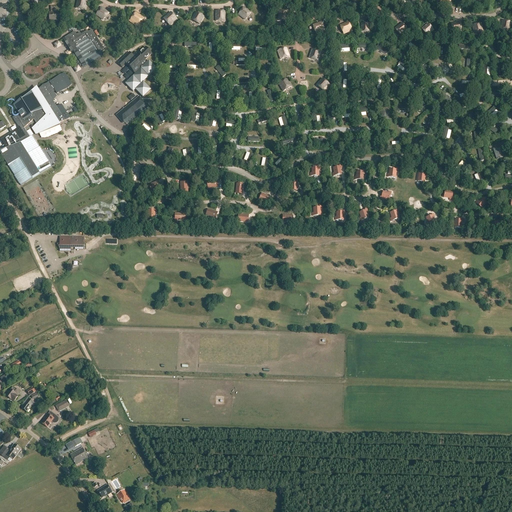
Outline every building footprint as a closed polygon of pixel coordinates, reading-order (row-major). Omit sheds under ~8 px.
[(83,0),(77,0),(76,9),(85,10),(87,1),(83,0)] [(50,13),(50,21),(60,21),(59,13),(55,13),(54,10),(55,10),(55,6),(51,7),(51,13),(50,13)] [(101,8),(96,15),(103,20),(109,13),(101,8)] [(244,8),(238,15),(245,21),(251,13),(244,8)] [(278,20),(286,22),(288,13),(280,11),(278,20)] [(216,12),(216,22),(225,22),(225,12),(216,12)] [(163,19),(169,26),(177,19),(171,13),(163,19)] [(191,20),(199,25),(204,17),(196,13),(191,20)] [(130,21),(138,27),(144,19),(136,14),(130,21)] [(502,21),(501,30),(509,32),(511,23),(502,21)] [(313,26),(316,34),(324,31),(321,23),(313,26)] [(340,26),(343,34),(352,31),(348,23),(340,26)] [(461,32),(460,23),(451,24),(452,33),(461,32)] [(361,32),(370,32),(370,24),(361,24),(361,32)] [(395,29),(401,36),(408,31),(402,24),(395,29)] [(433,30),(428,24),(422,29),(427,36),(433,30)] [(483,33),(481,24),(472,26),(474,35),(483,33)] [(75,32),(65,38),(73,52),(75,55),(79,53),(87,66),(93,62),(94,63),(101,59),(100,57),(103,55),(101,52),(104,50),(96,37),(92,30),(89,32),(88,31),(81,35),(80,33),(77,35),(75,32)] [(416,48),(408,41),(404,47),(412,54),(416,48)] [(389,52),(378,47),(375,52),(386,58),(389,52)] [(129,53),(118,64),(122,68),(126,65),(136,75),(126,84),(133,92),(136,89),(136,90),(143,97),(150,90),(143,82),(156,70),(149,62),(147,64),(145,61),(151,54),(152,54),(145,48),(144,49),(138,55),(136,52),(133,56),(129,53)] [(289,57),(286,48),(278,52),(281,60),(289,57)] [(309,58),(318,61),(320,53),(312,50),(309,58)] [(403,62),(397,67),(404,74),(410,68),(403,62)] [(219,67),(214,71),(221,79),(226,76),(219,67)] [(426,67),(420,71),(425,80),(432,76),(426,67)] [(0,151),(0,154),(8,167),(14,176),(19,184),(20,184),(21,186),(32,179),(40,174),(51,167),(50,165),(51,165),(41,150),(32,136),(30,137),(24,128),(34,120),(37,125),(34,127),(38,132),(70,119),(62,106),(57,109),(52,100),(56,98),(53,92),(55,91),(57,94),(71,85),(64,74),(48,84),(37,91),(36,92),(36,90),(34,92),(34,93),(14,106),(18,113),(19,114),(16,116),(12,118),(19,128),(20,129),(14,133),(2,141),(5,145),(8,149),(0,151)] [(322,79),(317,86),(323,92),(329,85),(322,79)] [(291,87),(286,80),(279,84),(283,92),(291,87)] [(392,81),(386,82),(386,92),(394,91),(392,81)] [(177,84),(169,84),(168,93),(175,93),(177,84)] [(188,86),(182,86),(179,95),(187,95),(188,86)] [(204,88),(196,87),(196,96),(202,96),(204,88)] [(495,87),(486,88),(486,95),(496,94),(495,87)] [(445,90),(440,97),(449,104),(453,98),(445,90)] [(139,97),(116,116),(123,124),(125,123),(126,125),(147,108),(139,97)] [(422,103),(414,109),(416,112),(425,106),(422,103)] [(493,107),(486,114),(490,119),(498,114),(493,107)] [(180,108),(175,108),(173,121),(178,121),(182,121),(183,110),(180,109),(180,108)] [(357,110),(358,117),(366,116),(366,112),(369,112),(368,108),(357,110)] [(198,122),(200,113),(196,113),(197,110),(191,110),(190,123),(195,123),(195,122),(198,122)] [(327,113),(328,124),(335,123),(335,118),(331,118),(331,112),(327,113)] [(5,113),(0,116),(0,130),(11,124),(5,113)] [(157,114),(153,115),(160,126),(166,122),(162,114),(159,115),(157,114)] [(316,114),(312,115),(313,126),(321,125),(319,116),(316,117),(316,114)] [(457,114),(446,116),(447,123),(455,122),(455,119),(458,118),(457,114)] [(218,119),(214,118),(214,116),(209,116),(207,127),(212,127),(216,127),(218,119)] [(285,118),(278,120),(280,128),(288,127),(285,118)] [(502,122),(497,119),(491,123),(495,128),(502,122)] [(239,121),(227,120),(227,127),(235,128),(235,125),(238,126),(239,121)] [(140,125),(138,128),(146,137),(150,134),(148,132),(151,129),(144,123),(142,126),(140,125)] [(73,126),(75,134),(84,132),(82,124),(73,126)] [(474,128),(475,136),(483,134),(482,125),(474,128)] [(449,127),(445,127),(442,138),(446,139),(447,138),(449,138),(451,130),(448,130),(449,127)] [(164,142),(160,137),(158,139),(149,147),(154,151),(164,142)] [(422,137),(415,137),(415,148),(423,148),(422,137)] [(360,142),(352,141),(350,148),(359,150),(360,142)] [(191,159),(190,149),(185,148),(186,150),(182,150),(184,159),(187,159),(191,159)] [(496,149),(489,152),(492,163),(501,160),(496,149)] [(454,154),(448,151),(441,158),(446,163),(454,154)] [(467,164),(461,160),(454,169),(460,172),(467,164)] [(333,174),(333,176),(341,175),(340,169),(342,169),(341,166),(339,166),(339,168),(333,168),(334,173),(333,174)] [(320,171),(320,167),(318,167),(318,169),(312,169),(312,174),(310,174),(310,176),(318,176),(319,171),(320,171)] [(398,173),(398,169),(395,169),(395,170),(390,170),(389,175),(387,174),(387,177),(395,178),(396,172),(398,173)] [(363,174),(365,175),(365,171),(362,171),(362,172),(357,172),(357,177),(355,177),(355,180),(363,180),(363,174)] [(418,182),(424,183),(425,177),(426,177),(427,174),(424,174),(424,175),(419,174),(418,182)] [(158,182),(151,185),(153,190),(160,187),(158,182)] [(444,198),(450,199),(449,200),(453,201),(453,198),(452,198),(453,192),(448,192),(448,190),(445,189),(444,198)] [(380,199),(383,200),(383,199),(389,200),(391,193),(389,192),(388,193),(383,192),(382,197),(380,197),(380,199)] [(261,200),(268,204),(271,199),(264,195),(261,200)] [(475,203),(481,208),(485,204),(487,205),(489,203),(487,201),(486,202),(482,198),(478,202),(477,201),(475,203)] [(320,210),(322,210),(322,207),(319,207),(319,208),(314,208),(314,213),(312,213),(312,216),(320,216),(320,210)] [(359,219),(360,221),(368,218),(366,213),(368,212),(367,209),(364,210),(365,211),(359,213),(361,218),(359,219)] [(210,210),(208,216),(215,218),(217,213),(210,210)] [(399,213),(398,210),(395,211),(396,212),(390,213),(392,218),(390,219),(391,221),(399,219),(397,213),(399,213)] [(335,220),(343,220),(343,214),(345,215),(345,211),(342,211),(342,213),(337,212),(337,217),(335,217),(335,220)] [(435,217),(434,214),(431,215),(432,216),(426,218),(428,223),(426,223),(427,226),(435,224),(433,218),(435,217)] [(455,220),(455,228),(461,228),(461,223),(463,223),(463,219),(461,219),(461,221),(455,220)] [(495,223),(495,230),(501,230),(501,224),(503,224),(503,221),(500,221),(500,222),(495,223)] [(60,243),(60,246),(61,246),(61,248),(67,248),(67,246),(73,246),(83,247),(83,244),(84,238),(60,238),(60,243)] [(4,358),(2,359),(1,357),(0,357),(0,363),(13,357),(11,353),(4,357),(4,358)] [(19,361),(11,365),(13,370),(21,366),(19,361)] [(0,388),(3,384),(5,386),(9,384),(6,378),(7,377),(6,375),(0,378),(1,380),(0,382),(0,388)] [(5,396),(10,400),(11,399),(14,401),(18,396),(16,395),(19,391),(17,389),(16,390),(12,387),(5,396)] [(33,407),(35,404),(30,400),(31,400),(27,397),(26,399),(21,405),(22,405),(20,407),(27,413),(32,406),(33,407)] [(41,423),(47,428),(51,422),(52,423),(54,423),(56,423),(57,422),(57,420),(57,418),(56,417),(49,412),(47,415),(47,414),(41,423)] [(78,438),(72,442),(75,447),(81,444),(78,438)] [(13,460),(21,449),(14,444),(10,450),(7,448),(2,456),(8,461),(10,458),(13,460)] [(83,448),(70,455),(76,465),(88,458),(83,448)] [(108,485),(98,491),(100,495),(99,496),(100,497),(101,497),(102,498),(105,496),(105,497),(112,493),(108,485)] [(120,500),(123,504),(130,499),(124,489),(116,494),(120,500)]
